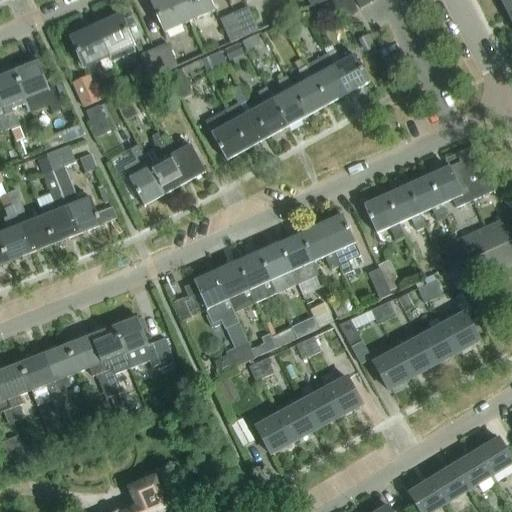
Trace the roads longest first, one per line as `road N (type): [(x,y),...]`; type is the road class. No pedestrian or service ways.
road 1 (residential): [(0,327),(172,262),(511,107)]
road 2 (residential): [(323,511),(511,395)]
road 3 (residential): [(511,107),(452,0)]
